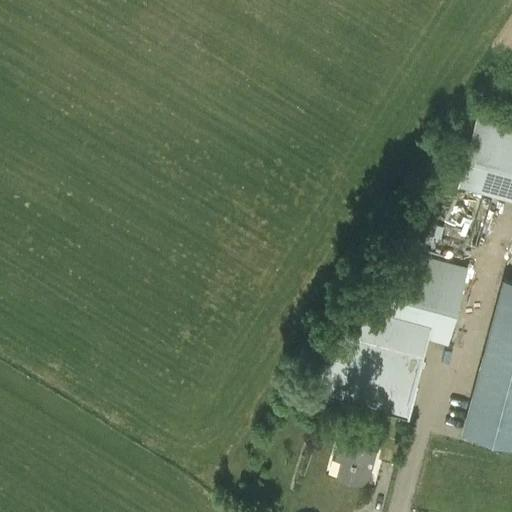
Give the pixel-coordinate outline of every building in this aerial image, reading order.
[(511,112),(472,101),(449,177),(511,195),(511,112)] [(459,245),(460,235),(432,232),(430,242),(459,245)] [(467,266),(385,244),(382,254),(367,251),(350,315),(427,335),(447,341),(467,266)] [(460,429),(511,442),(511,277),(502,275),(460,429)] [(321,353),(311,389),(408,416),(418,379),(417,379),(427,335),(350,315),(321,353)] [(367,483),(377,444),(371,442),(373,433),(343,425),(334,458),(340,459),(336,475),(367,483)]
